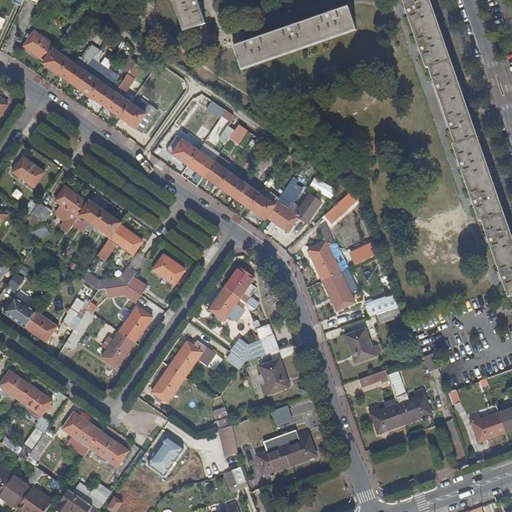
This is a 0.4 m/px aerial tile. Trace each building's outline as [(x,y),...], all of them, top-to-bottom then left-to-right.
[(202,0),(176,0),(185,27),(209,19),(202,0)] [(407,0),(431,67),(434,66),(461,143),(458,144),(479,203),(485,221),(487,220),(507,274),(511,289),(511,219),(479,125),(461,72),(444,26),(435,0),(407,0)] [(237,42),(245,67),(361,29),(352,4),(237,42)] [(79,22),(73,18),(62,35),(68,40),(79,22)] [(33,31),(22,47),(44,62),(53,48),(54,46),(33,31)] [(92,59),(98,50),(92,45),(82,60),(78,58),(74,63),(69,59),(57,75),(72,86),(92,59)] [(44,62),(42,64),(57,75),(69,59),(53,48),(44,62)] [(134,62),(127,57),(119,69),(126,74),(134,62)] [(106,69),(92,59),(72,86),(88,97),(103,75),(106,69)] [(141,67),(134,62),(126,74),(131,78),(133,79),(141,67)] [(119,95),(131,78),(126,74),(118,85),(114,91),(119,95)] [(103,75),(88,97),(103,107),(114,91),(118,85),(103,75)] [(114,91),(103,107),(118,118),(129,102),(119,95),(114,91)] [(129,102),(118,118),(134,130),(146,114),(143,112),(129,102)] [(141,134),(157,110),(148,103),(143,112),(146,114),(134,130),(141,134)] [(245,129),(237,123),(233,130),(228,137),(236,143),(245,129)] [(228,137),(233,130),(226,125),(217,138),(224,143),(228,137)] [(174,133),(163,148),(186,165),(197,149),(174,133)] [(212,160),(197,149),(186,165),(202,176),(212,160)] [(270,154),(264,149),(255,163),(262,167),(270,154)] [(291,149),(288,153),(300,162),(303,158),(291,149)] [(299,164),(300,162),(288,153),(287,155),(299,164)] [(23,155),(12,171),(33,187),(45,171),(23,155)] [(212,160),(202,176),(217,187),(227,171),(224,168),(227,165),(217,158),(214,162),(212,160)] [(227,171),(217,187),(232,197),(243,181),(227,171)] [(243,181),(232,197),(247,208),(258,192),(252,188),(256,182),(247,175),(243,181)] [(89,202),(66,186),(55,201),(61,205),(56,212),(56,215),(65,221),(61,227),(61,228),(67,233),(80,214),(89,202)] [(258,192),(247,208),(262,218),(264,216),(275,200),(277,196),(266,189),(262,194),(258,191),(258,192)] [(275,200),(264,216),(285,230),(295,216),(304,222),(319,201),(307,193),(298,205),(289,199),(284,207),(275,200)] [(95,226),(106,210),(91,199),(89,202),(80,214),(90,222),(84,230),(90,234),(95,226)] [(38,202),(29,216),(44,227),(48,221),(42,216),(48,209),(38,202)] [(336,214),(330,208),(319,217),(325,223),(336,214)] [(106,210),(95,226),(111,237),(120,224),(122,221),(106,210)] [(28,217),(29,227),(38,234),(44,227),(29,216),(28,217)] [(111,237),(109,239),(132,255),(143,240),(120,224),(111,237)] [(326,242),(308,250),(323,280),(340,272),(328,247),(334,244),(329,234),(323,237),(326,242)] [(354,266),(376,256),(370,242),(348,252),(354,266)] [(164,254),(153,269),(174,285),(186,270),(164,254)] [(138,269),(145,260),(138,255),(131,265),(138,269)] [(0,280),(9,268),(1,263),(0,263),(0,280)] [(131,265),(130,264),(122,276),(103,283),(106,291),(110,289),(127,284),(134,275),(138,269),(131,265)] [(255,277),(240,266),(224,289),(239,300),(243,294),(249,299),(256,288),(250,284),(255,277)] [(16,289),(24,277),(16,272),(14,275),(8,283),(16,289)] [(340,272),(323,280),(336,308),(353,300),(340,272)] [(134,275),(127,284),(128,285),(142,295),(148,286),(134,275)] [(128,285),(127,284),(110,289),(113,298),(124,294),(123,293),(128,285)] [(142,295),(128,285),(123,293),(124,294),(137,302),(142,295)] [(239,300),(224,289),(210,309),(225,320),(228,316),(234,320),(242,308),(236,304),(239,300)] [(395,306),(391,293),(362,304),(368,316),(372,315),(395,306)] [(15,296),(4,311),(24,326),(35,310),(15,296)] [(84,302),(77,298),(61,322),(69,327),(84,302)] [(152,316),(138,306),(120,332),(134,343),(152,316)] [(399,316),(395,306),(372,315),(376,325),(399,316)] [(35,310),(24,326),(47,342),(58,326),(35,310)] [(72,351),(93,318),(84,313),(64,346),(72,351)] [(364,328),(344,334),(354,362),(379,353),(378,350),(377,351),(375,347),(377,346),(376,343),(371,345),(364,328)] [(134,343),(120,332),(102,356),(117,367),(134,343)] [(270,333),(257,337),(262,349),(263,354),(276,350),(270,333)] [(195,345),(187,341),(170,366),(185,377),(198,360),(208,367),(216,355),(197,342),(195,345)] [(234,348),(231,352),(244,362),(262,355),(263,354),(262,349),(251,352),(236,341),(233,347),(234,348)] [(264,361),(278,355),(276,350),(263,354),(262,355),(264,361)] [(238,370),(244,362),(231,352),(227,358),(232,362),(230,365),(238,370)] [(432,353),(422,356),(427,372),(437,369),(432,353)] [(279,359),(259,365),(266,383),(259,385),(261,388),(262,388),(263,391),(262,391),(263,395),(289,386),(288,383),(291,382),(289,376),(286,377),(279,359)] [(185,377),(170,366),(152,392),(168,402),(185,377)] [(387,376),(385,369),(357,379),(360,387),(384,379),(385,381),(389,380),(387,376)] [(10,370),(0,383),(0,386),(19,400),(30,385),(10,370)] [(397,372),(387,376),(389,380),(397,403),(404,423),(431,413),(422,388),(420,389),(420,390),(416,392),(416,390),(413,391),(414,396),(407,399),(397,372)] [(485,377),(479,380),(480,387),(487,384),(485,377)] [(19,400),(15,404),(37,420),(52,400),(30,385),(19,400)] [(453,389),(447,392),(450,404),(458,402),(453,389)] [(367,407),(376,433),(404,423),(397,403),(395,403),(393,398),(383,402),(385,407),(379,409),(378,404),(375,404),(376,406),(371,407),(371,406),(367,407)] [(214,419),(226,415),(224,407),(212,412),(214,419)] [(511,408),(498,414),(505,433),(511,430),(511,408)] [(279,415),(282,423),(297,418),(294,410),(279,415)] [(75,412),(63,429),(89,448),(101,431),(75,412)] [(468,418),(477,442),(505,433),(498,414),(483,419),(481,413),(468,418)] [(230,425),(227,416),(213,421),(216,430),(230,425)] [(249,439),(242,420),(231,424),(235,445),(249,439)] [(43,434),(34,428),(16,454),(21,458),(24,460),(43,434)] [(281,443),(288,464),(315,454),(306,429),(303,430),(304,432),(301,433),(300,431),(297,432),(299,437),(281,443)] [(101,431),(89,448),(116,467),(128,450),(101,431)] [(50,438),(43,433),(43,434),(24,460),(33,466),(37,461),(35,460),(50,438)] [(230,439),(228,433),(216,438),(220,449),(230,446),(228,440),(230,439)] [(186,447),(170,435),(150,463),(166,475),(186,447)] [(261,474),(288,464),(281,443),(279,439),(273,440),(275,446),(264,450),(263,445),(259,446),(260,447),(256,449),(256,447),(252,449),(261,474)] [(51,455),(58,444),(53,441),(47,452),(51,455)] [(28,489),(29,488),(0,467),(0,497),(15,508),(16,507),(28,489)] [(228,488),(244,482),(239,468),(224,473),(228,488)] [(41,471),(33,483),(37,487),(43,490),(51,478),(41,471)] [(112,491),(98,481),(83,501),(90,506),(98,511),(112,491)] [(246,487),(244,482),(228,488),(230,492),(246,487)] [(43,511),(50,504),(28,489),(16,507),(22,511),(43,511)] [(83,501),(67,490),(52,511),(85,511),(89,508),(90,506),(83,501)] [(114,511),(116,511),(122,503),(116,498),(108,508),(114,511)] [(218,511),(235,511),(232,502),(230,502),(231,504),(227,505),(227,504),(223,505),(225,510),(218,511)]
